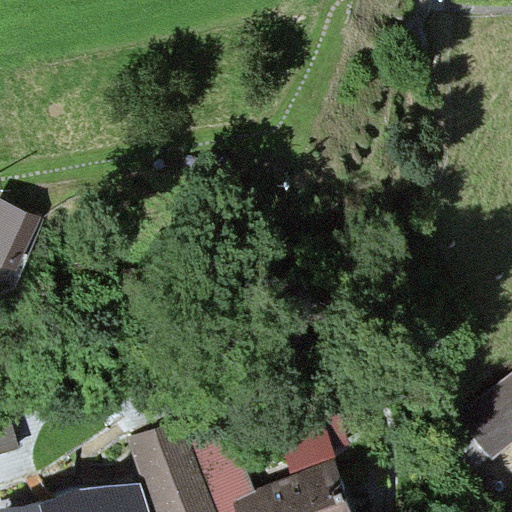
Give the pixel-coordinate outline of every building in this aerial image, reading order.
[(0,263),(16,270),(40,215),(0,197),(0,263)] [(511,370),(466,412),(495,444),(511,428),(511,370)] [(277,425),(291,461),(335,443),(321,408),(277,425)] [(0,418),(0,452),(20,446),(11,415),(0,418)] [(178,417),(133,435),(164,511),(211,511),(257,494),(227,422),(186,438),(178,417)] [(140,511),(127,472),(0,511),(140,511)] [(245,511),(356,511),(343,476),(245,511)]
